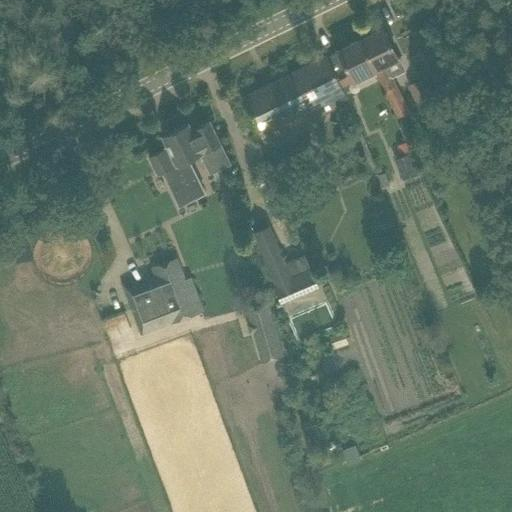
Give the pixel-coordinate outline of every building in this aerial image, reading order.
[(379,30),(357,41),(372,72),(375,71),(397,118),(410,111),(392,75),(389,77),(384,79),(379,68),(394,61),(379,30)] [(357,41),(323,58),(338,88),(372,72),(357,41)] [(243,97),(252,115),(261,133),(341,95),(338,88),(323,58),(243,97)] [(433,103),(422,80),(409,86),(420,109),(433,103)] [(189,159),(196,156),(200,154),(210,173),(229,163),(218,140),(209,122),(191,131),(188,124),(162,136),(167,147),(148,156),(158,176),(162,174),(179,207),(206,194),(189,159)] [(400,157),(394,159),(402,180),(419,174),(411,153),(400,157)] [(292,276),(270,225),(251,234),(282,303),(319,286),(311,268),(292,276)] [(155,277),(124,289),(144,335),(205,309),(191,276),(186,278),(180,262),(153,273),(155,277)] [(254,333),(261,360),(261,361),(284,355),(269,299),(245,305),(250,321),(247,322),(250,334),(254,333)] [(108,335),(128,330),(124,315),(104,320),(108,335)]
